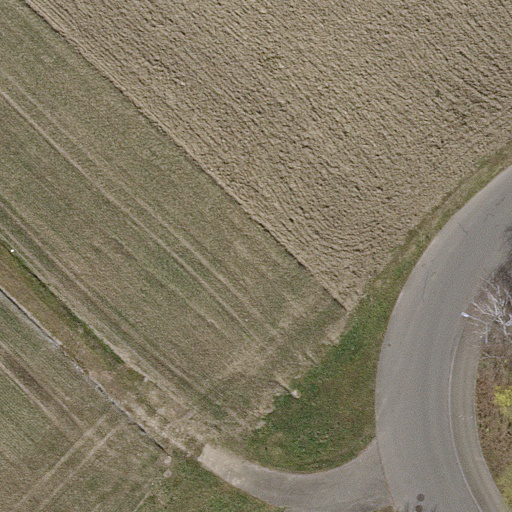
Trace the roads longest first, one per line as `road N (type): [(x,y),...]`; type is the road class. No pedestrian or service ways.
road 1 (track): [(326,496),(259,481),(180,439),(0,270)]
road 2 (residential): [(511,205),(455,282),(430,331),(419,386),(432,471),(454,511)]
road 3 (track): [(432,471),(326,496),(318,511)]
